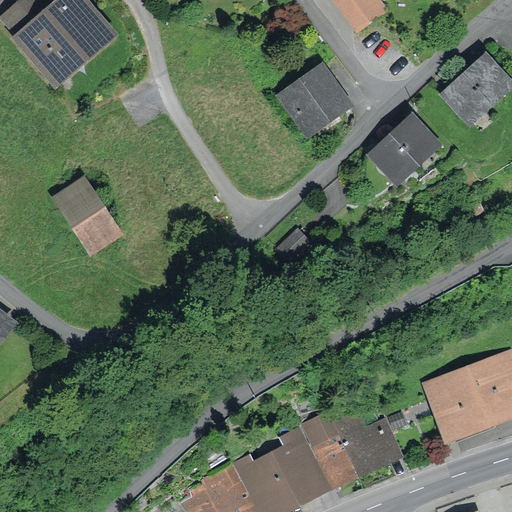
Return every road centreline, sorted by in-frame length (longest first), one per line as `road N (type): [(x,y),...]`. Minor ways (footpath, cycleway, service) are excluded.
road 1 (unclassified): [(0,289),(67,338),(111,341),(182,304),(511,0)]
road 2 (residential): [(511,248),(243,390),(109,511)]
road 3 (unknown): [(250,242),(182,136),(137,0)]
road 4 (primary): [(362,511),(511,457)]
